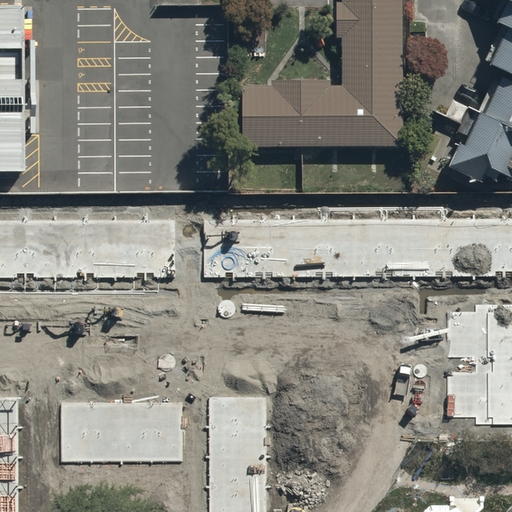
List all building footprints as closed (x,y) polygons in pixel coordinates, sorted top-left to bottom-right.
[(343,0),(344,90),(240,91),(240,151),(402,150),(402,0),(343,0)] [(483,63),(497,70),(475,112),(448,164),(480,180),(488,164),(511,175),(511,0),(497,0),(489,19),(501,24),(483,63)] [(26,1),(0,1),(0,167),(27,168),(26,1)] [(511,218),(205,220),(205,276),(511,274),(511,218)] [(174,220),(0,220),(0,277),(174,277),(174,220)] [(479,353),(479,368),(451,368),(451,413),(480,413),(480,421),(511,420),(511,301),(479,302),(479,308),(451,308),(451,353),(479,353)] [(270,511),(270,393),(211,393),(211,511),(270,511)] [(17,511),(17,394),(0,394),(0,511),(17,511)] [(182,400),(62,401),(63,458),(182,457),(182,400)]
